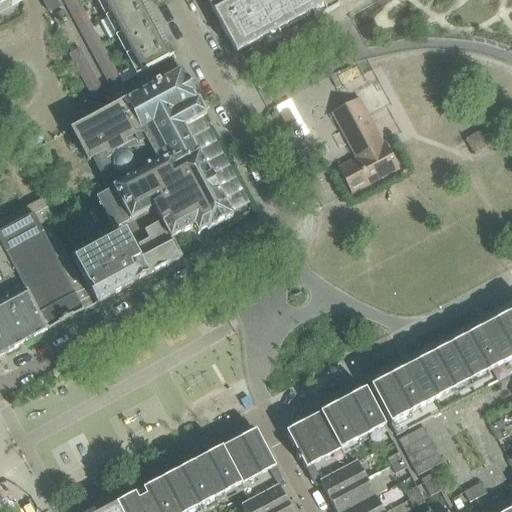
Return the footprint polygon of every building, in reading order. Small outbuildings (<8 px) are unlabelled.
[(0,0),(0,9),(16,0),(0,0)] [(61,7),(57,0),(40,0),(49,14),(61,7)] [(81,8),(76,0),(63,0),(70,13),(81,8)] [(174,59),(141,0),(101,0),(127,47),(143,75),(174,59)] [(205,0),(213,15),(231,6),(230,5),(240,0),(205,0)] [(280,0),(240,0),(230,5),(231,6),(213,15),(234,53),(252,44),(253,47),(267,40),(265,38),(274,33),(275,35),(294,25),(280,0)] [(340,0),(280,0),(294,25),(313,14),(312,12),(331,2),(332,4),(340,0)] [(91,27),(81,8),(70,13),(81,33),(91,27)] [(101,46),(91,27),(81,33),(91,52),(101,46)] [(112,65),(101,46),(91,52),(102,71),(112,65)] [(103,95),(79,50),(70,55),(94,100),(103,95)] [(122,85),(112,65),(102,71),(112,90),(122,85)] [(232,219),(184,129),(206,117),(182,73),(180,73),(179,72),(179,73),(176,75),(177,77),(173,80),(171,77),(166,80),(168,82),(159,87),(158,84),(154,86),(156,89),(150,92),(149,89),(145,91),(147,94),(136,99),(135,97),(71,131),(86,159),(84,160),(86,164),(88,163),(89,165),(91,164),(91,162),(91,161),(108,192),(96,199),(114,232),(120,228),(124,235),(128,243),(144,235),(145,236),(161,228),(163,227),(170,241),(194,229),(198,236),(207,231),(208,232),(232,219)] [(399,171),(384,145),(383,146),(358,101),(332,116),(356,160),(338,170),(352,197),(399,171)] [(331,172),(326,163),(311,171),(316,180),(331,172)] [(81,286),(55,239),(51,231),(52,230),(38,204),(23,212),(24,214),(0,227),(0,274),(2,278),(4,281),(16,274),(25,293),(48,333),(93,309),(81,286)] [(180,260),(170,241),(163,227),(161,228),(145,236),(148,242),(137,248),(142,257),(137,260),(147,279),(181,261),(181,259),(180,260)] [(147,279),(137,260),(128,243),(124,235),(73,263),(96,307),(147,279)] [(0,347),(4,357),(48,333),(25,293),(16,274),(4,281),(0,283),(0,347)] [(475,397),(511,376),(511,300),(443,337),(475,397)] [(395,439),(475,397),(443,337),(364,379),(370,390),(395,439)] [(385,430),(365,393),(322,415),(321,416),(341,454),(366,440),(385,430)] [(366,483),(356,465),(349,469),(341,454),(321,416),(286,435),(298,457),(295,458),(298,463),(300,462),(315,490),(320,487),(322,489),(329,503),(366,483)] [(506,431),(501,422),(490,428),(494,437),(506,431)] [(427,439),(422,430),(410,437),(415,446),(427,439)] [(509,438),(506,431),(494,437),(498,444),(509,438)] [(277,511),(288,507),(279,491),(285,488),(256,433),(236,443),(256,481),(239,490),(248,504),(240,508),(242,511),(277,511)] [(415,446),(410,437),(398,443),(403,452),(415,446)] [(432,448),(427,439),(415,446),(420,454),(432,448)] [(196,511),(197,511),(239,490),(256,481),(236,443),(178,474),(196,511)] [(420,454),(415,446),(403,452),(407,461),(420,454)] [(437,457),(432,448),(420,454),(424,463),(437,457)] [(424,463),(420,454),(407,461),(412,470),(424,463)] [(402,463),(398,456),(387,462),(391,469),(402,463)] [(441,466),(437,457),(424,463),(429,472),(441,466)] [(406,471),(402,463),(391,469),(395,477),(406,471)] [(429,472),(424,463),(412,470),(417,479),(429,472)] [(196,511),(178,474),(116,507),(118,511),(196,511)] [(440,493),(431,477),(421,482),(430,499),(440,493)] [(333,511),(351,511),(374,500),(366,483),(329,503),(333,511)] [(3,485),(0,486),(0,499),(6,511),(14,506),(3,485)] [(480,486),(469,492),(474,503),(486,496),(480,486)] [(420,498),(416,490),(405,496),(409,503),(420,498)] [(469,492),(463,495),(468,505),(474,503),(469,492)] [(424,505),(420,498),(409,503),(413,511),(424,505)] [(380,511),(374,500),(351,511),(380,511)]
